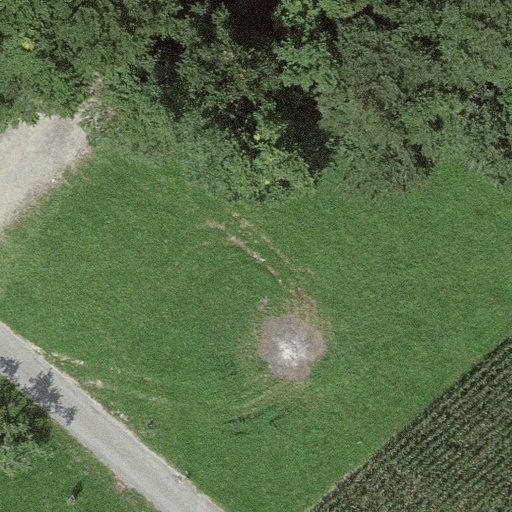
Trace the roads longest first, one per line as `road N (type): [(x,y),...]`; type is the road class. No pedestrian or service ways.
road 1 (residential): [(186,511),(0,350)]
road 2 (track): [(85,108),(175,0)]
